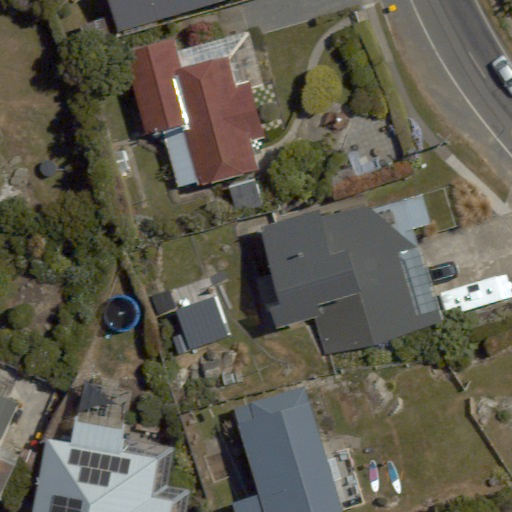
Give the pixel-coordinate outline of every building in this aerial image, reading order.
[(45,0),(0,0),(0,33),(28,45),(45,0)] [(302,46),(270,0),(176,0),(188,16),(66,53),(78,78),(106,106),(302,46)] [(248,248),(224,129),(179,138),(174,113),(123,123),(152,267),(248,248)] [(511,217),(417,245),(437,317),(511,295),(511,217)] [(225,339),(200,278),(148,299),(173,361),(225,339)] [(358,286),(254,316),(273,398),(307,389),(322,425),(427,398),(407,327),(358,286)] [(311,511),(298,462),(221,482),(228,511),(311,511)]
